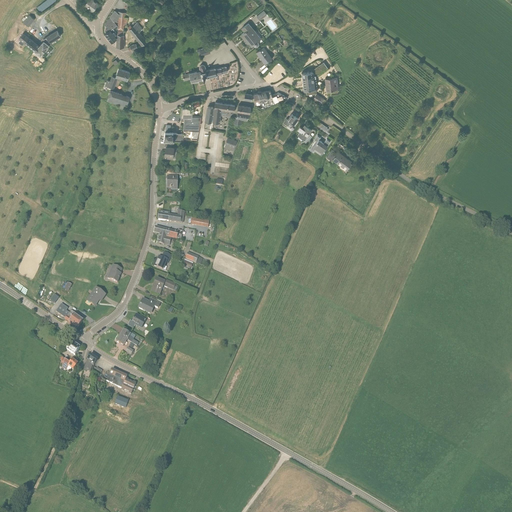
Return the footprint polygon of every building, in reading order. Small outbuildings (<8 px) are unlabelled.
[(93,0),(87,0),(84,6),(92,11),(98,3),(93,0)] [(112,42),(115,39),(117,38),(115,35),(116,34),(115,33),(115,31),(118,28),(118,30),(123,30),(124,17),(126,13),(118,11),(118,13),(115,11),(110,17),(107,21),(107,22),(105,24),(108,28),(105,31),(107,32),(105,34),(108,37),(112,42)] [(34,20),(28,14),(19,22),(26,28),(34,20)] [(137,22),(130,29),(142,45),(146,42),(139,32),(143,29),(137,22)] [(257,47),(258,46),(259,45),(259,44),(258,42),(257,42),(261,39),(249,23),(242,28),(245,32),(240,35),(243,39),(245,38),(248,42),(249,43),(248,43),(251,46),(253,45),(254,46),(255,47),(256,47),(257,47)] [(52,34),(50,35),(54,40),(55,39),(61,36),(57,30),(52,34)] [(35,51),(39,46),(31,40),(30,39),(29,38),(24,35),(21,39),(25,43),(27,45),(35,51)] [(50,42),(54,40),(50,35),(47,37),(43,39),(44,40),(48,44),(50,42)] [(35,51),(40,55),(49,45),(48,44),(44,40),(39,46),(35,51)] [(213,49),(216,53),(228,46),(226,42),(213,49)] [(260,57),(263,60),(265,63),(272,57),(264,47),(256,53),(259,56),(260,56),(261,57),(260,57)] [(201,51),(200,51),(202,56),(210,53),(208,48),(201,51)] [(319,74),(329,69),(325,62),(315,68),(319,74)] [(200,72),(202,78),(203,78),(208,77),(217,75),(216,75),(228,72),(226,67),(216,69),(215,68),(206,70),(205,66),(204,65),(203,64),(202,64),(201,65),(200,65),(200,66),(199,67),(200,72)] [(119,80),(120,78),(122,78),(127,80),(130,72),(118,69),(117,73),(116,76),(115,77),(112,76),(110,81),(107,80),(105,86),(114,89),(117,81),(119,80)] [(197,71),(189,73),(192,82),(199,80),(198,79),(202,78),(200,72),(197,72),(197,71)] [(313,71),(307,72),(302,72),(302,73),(302,76),(302,77),(303,81),(307,81),(307,76),(313,75),(313,71)] [(307,81),(303,81),(304,93),(313,92),(313,88),(315,88),(313,75),(307,76),(307,81)] [(326,90),(329,90),(329,93),(335,93),(335,92),(338,91),(338,89),(337,77),(325,78),(326,90)] [(117,108),(125,110),(129,97),(110,90),(107,101),(118,104),(117,108)] [(265,91),(264,91),(261,92),(261,91),(257,92),(258,93),(261,102),(264,109),(287,98),(287,97),(286,97),(282,95),(277,92),(277,93),(280,94),(280,95),(277,93),(272,95),(270,90),(265,91)] [(316,94),(313,100),(320,104),(323,105),(325,101),(323,100),(324,98),(316,94)] [(192,111),(194,112),(194,106),(200,105),(199,100),(192,101),(186,103),(187,104),(182,107),(186,106),(186,107),(191,106),(191,111),(192,111)] [(215,102),(214,107),(212,122),(219,123),(220,115),(227,116),(227,114),(230,115),(231,111),(234,111),(234,110),(235,105),(225,104),(215,102)] [(238,105),(237,110),(237,117),(234,116),(233,123),(241,125),(242,119),(247,120),(249,114),(250,107),(238,105)] [(182,107),(181,114),(181,115),(192,116),(192,114),(192,111),(191,111),(191,106),(186,107),(186,106),(182,107)] [(208,106),(206,118),(205,118),(205,122),(211,123),(213,107),(208,106)] [(184,118),(184,125),(183,130),(184,130),(184,131),(184,134),(183,134),(183,139),(190,140),(191,140),(191,139),(197,139),(200,128),(200,126),(201,116),(192,114),(192,116),(184,115),(184,118)] [(292,114),(288,119),(286,118),(283,122),(288,126),(291,122),(293,124),(298,118),(292,114)] [(322,124),(317,121),(314,126),(319,129),(322,124)] [(328,128),(322,124),(319,129),(324,133),(328,128)] [(181,134),(177,134),(173,133),(168,132),(170,126),(168,125),(165,132),(163,140),(170,141),(174,141),(176,142),(186,143),(185,147),(187,148),(190,140),(183,139),(183,134),(181,134)] [(302,140),(305,142),(311,137),(309,133),(311,130),(305,125),(302,128),(300,126),(297,129),(300,131),(297,134),(303,139),(302,140)] [(240,140),(242,133),(236,131),(234,138),(240,140)] [(317,135),(314,139),(318,142),(315,146),(313,145),(309,150),(313,152),(316,148),(322,153),(330,141),(327,138),(324,143),(319,140),(321,137),(317,135)] [(236,140),(227,137),(224,148),(233,151),(236,140)] [(166,147),(165,150),(164,155),(168,156),(168,159),(173,159),(174,154),(177,154),(178,148),(175,147),(174,148),(166,147)] [(332,150),(326,157),(332,161),(332,160),(346,170),(352,162),(345,157),(344,158),(338,153),(337,153),(332,150)] [(176,190),(176,177),(171,177),(168,177),(168,188),(170,188),(171,188),(175,188),(176,188),(176,190)] [(177,216),(169,215),(168,221),(182,223),(184,211),(178,211),(177,216)] [(171,237),(166,236),(168,230),(167,230),(155,227),(154,233),(160,235),(158,243),(169,246),(171,237)] [(168,230),(166,236),(181,239),(183,231),(178,230),(177,232),(168,230)] [(159,261),(156,260),(154,266),(164,270),(166,264),(168,264),(171,257),(163,253),(161,258),(160,258),(159,261)] [(196,263),(198,257),(187,253),(185,259),(196,263)] [(121,269),(112,266),(107,279),(117,283),(120,273),(121,269)] [(165,282),(162,281),(156,278),(151,291),(160,295),(164,286),(173,291),(173,290),(176,291),(178,286),(176,285),(176,284),(166,280),(165,282)] [(64,290),(65,290),(63,296),(65,297),(68,292),(72,285),(68,283),(64,290)] [(105,295),(95,288),(86,300),(91,304),(95,306),(101,298),(102,299),(105,295)] [(51,300),(56,304),(60,298),(55,295),(51,300)] [(161,304),(156,301),(151,299),(149,304),(142,301),(139,308),(151,314),(155,307),(158,309),(161,304)] [(57,311),(66,318),(70,313),(67,311),(69,308),(62,304),(57,311)] [(75,314),(71,311),(70,313),(66,318),(65,320),(68,322),(68,323),(77,329),(83,321),(79,319),(74,315),(75,314)] [(141,329),(146,321),(136,315),(132,322),(130,321),(128,325),(134,328),(135,325),(141,329)] [(120,335),(120,336),(124,339),(127,340),(131,343),(133,341),(128,338),(130,335),(123,330),(121,334),(120,335)] [(124,339),(120,336),(116,342),(121,345),(122,345),(122,346),(122,345),(123,346),(124,346),(127,340),(124,339)] [(66,350),(75,356),(80,348),(71,342),(66,350)] [(95,365),(98,360),(90,355),(87,360),(84,369),(82,375),(89,377),(91,371),(93,366),(90,364),(91,362),(95,365)] [(70,362),(64,358),(61,357),(60,360),(62,360),(61,363),(63,364),(62,367),(66,370),(68,366),(73,370),(77,363),(71,359),(70,362)] [(118,372),(112,370),(110,374),(106,381),(122,388),(121,389),(123,390),(124,389),(129,392),(128,393),(131,394),(136,383),(126,379),(127,377),(120,373),(119,373),(118,372)]
